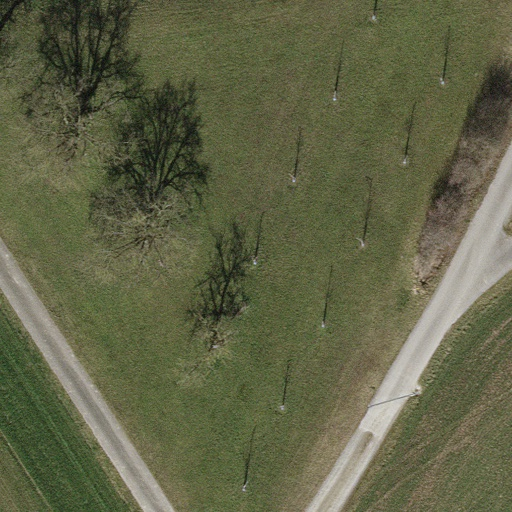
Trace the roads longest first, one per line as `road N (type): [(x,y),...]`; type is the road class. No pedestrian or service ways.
road 1 (track): [(0,251),(167,511)]
road 2 (track): [(457,284),(322,511)]
road 3 (track): [(511,175),(457,284)]
